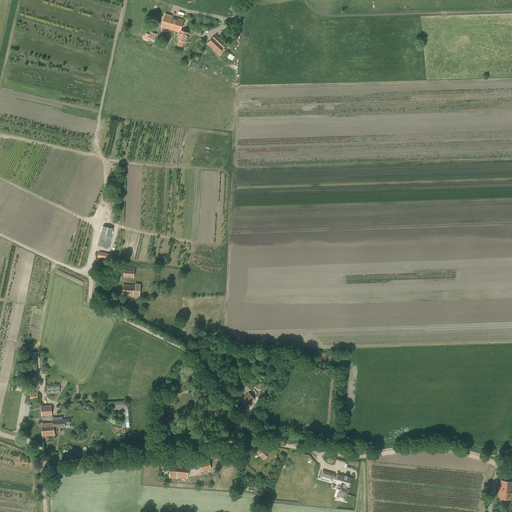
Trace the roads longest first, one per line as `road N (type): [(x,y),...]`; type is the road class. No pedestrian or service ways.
road 1 (track): [(502,465),(434,447),(358,456),(261,441),(41,463)]
road 2 (track): [(284,445),(240,412),(192,353),(99,307),(92,278),(0,233)]
road 3 (unknown): [(224,341),(511,341)]
